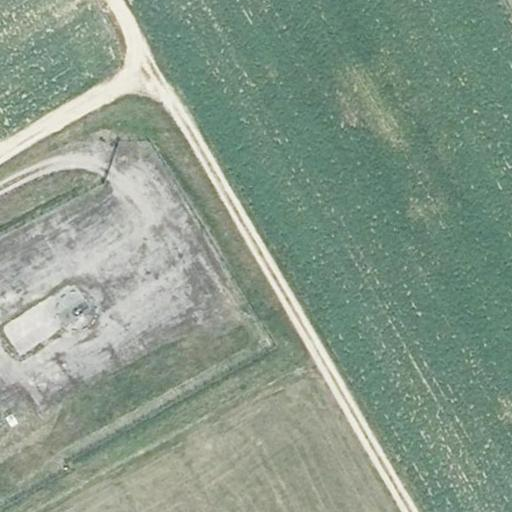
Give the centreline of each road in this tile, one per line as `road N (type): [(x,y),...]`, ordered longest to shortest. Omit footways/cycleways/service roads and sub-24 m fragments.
road 1 (track): [(409,511),(107,0)]
road 2 (track): [(149,71),(0,159)]
